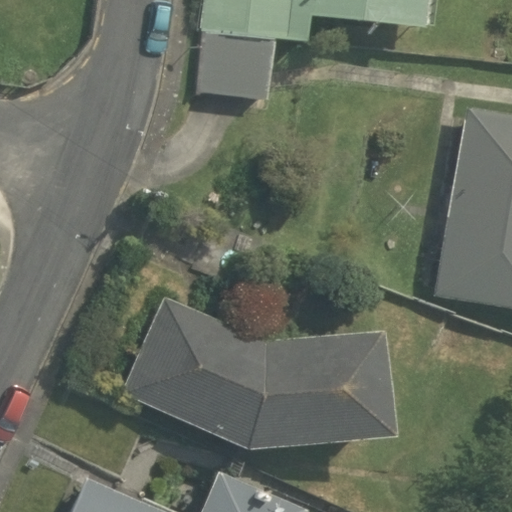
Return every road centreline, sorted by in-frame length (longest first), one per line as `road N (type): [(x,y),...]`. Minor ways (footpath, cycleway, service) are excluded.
road 1 (residential): [(80,189),(0,387)]
road 2 (residential): [(135,0),(127,55),(80,189)]
